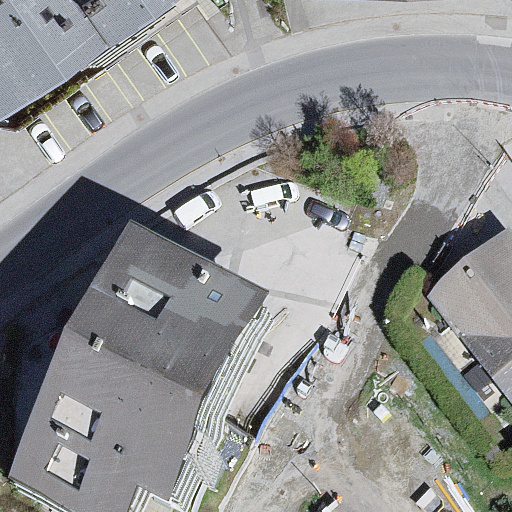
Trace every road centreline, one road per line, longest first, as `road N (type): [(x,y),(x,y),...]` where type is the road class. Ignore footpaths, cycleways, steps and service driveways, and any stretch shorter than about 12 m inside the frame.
road 1 (tertiary): [(499,72),(377,71),(280,96),(173,146),(0,271)]
road 2 (residential): [(499,72),(476,127),(256,511)]
